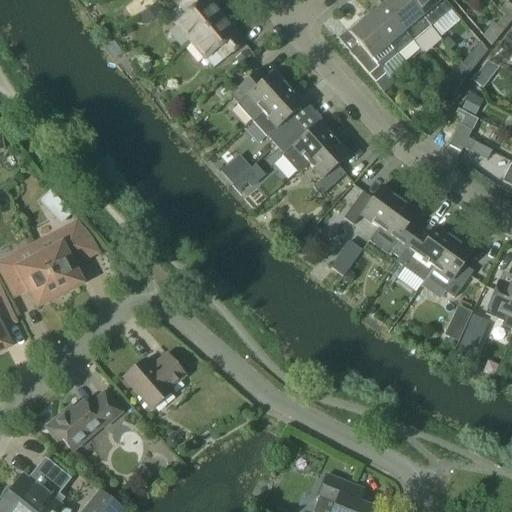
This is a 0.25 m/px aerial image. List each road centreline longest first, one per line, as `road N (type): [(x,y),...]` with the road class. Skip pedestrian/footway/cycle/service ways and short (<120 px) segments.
road 1 (residential): [(412,511),(417,484),(405,471),(267,398),(153,302),(125,307),(0,422)]
road 2 (residential): [(289,26),(414,159),(511,227)]
